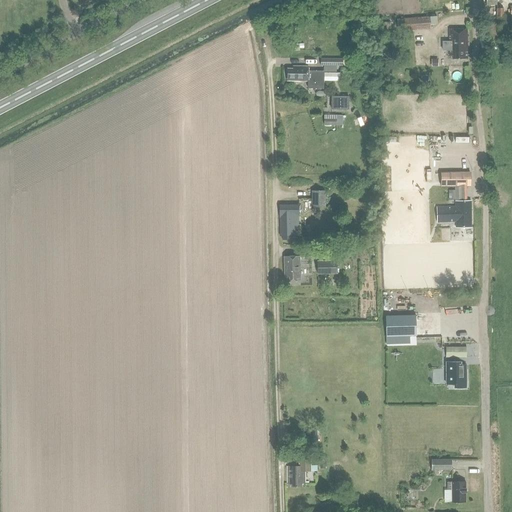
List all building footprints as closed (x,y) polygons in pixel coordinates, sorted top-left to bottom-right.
[(505,38),(505,23),(505,17),(503,17),(503,9),(497,9),(497,23),(491,23),(491,38),(493,38),(494,41),(503,41),(503,38),(505,38)] [(404,31),(430,29),(429,17),(403,19),(404,31)] [(449,29),(449,42),(442,42),(442,52),(449,51),(449,56),(452,56),(452,59),(467,59),(467,29),(449,29)] [(324,71),(308,71),(308,67),(293,67),(293,69),(287,69),(287,78),(290,78),(290,81),(308,81),(308,89),(324,89),(324,71)] [(332,97),(332,110),(348,110),(348,97),(332,97)] [(324,117),(323,125),(336,126),(336,113),(332,113),(332,117),(324,117)] [(471,187),(471,172),(440,173),(441,187),(471,187)] [(448,200),(459,199),(458,190),(448,191),(448,200)] [(324,191),(311,191),(312,208),(324,207),(324,191)] [(455,201),(455,207),(436,207),(436,223),(456,223),(456,228),(471,228),(471,201),(465,201),(465,199),(461,199),(462,201),(455,201)] [(298,215),(298,205),(280,205),(280,216),(282,216),(282,219),(280,219),(280,236),(282,236),(282,240),(291,240),(291,236),(294,236),(294,218),(292,218),(292,215),(298,215)] [(300,281),(300,256),(284,257),(285,282),(300,281)] [(337,274),(337,261),(317,262),(317,274),(337,274)] [(416,316),(385,316),(386,337),(394,336),(416,336),(416,316)] [(466,358),(466,347),(446,347),(446,358),(466,358)] [(466,385),(466,365),(460,365),(460,362),(446,362),(446,370),(451,370),(451,385),(454,385),(454,388),(464,388),(464,385),(466,385)] [(318,428),(308,428),(308,447),(318,447),(318,428)] [(305,484),(305,471),(309,471),(309,467),(309,456),(298,456),(298,466),(287,467),(287,484),(291,484),(291,487),(301,487),(301,484),(305,484)] [(431,470),(451,470),(451,459),(431,459),(431,470)] [(343,481),(335,480),(334,489),(343,489),(343,481)] [(466,502),(466,482),(452,482),(447,483),(447,490),(452,490),(452,502),(466,502)]
